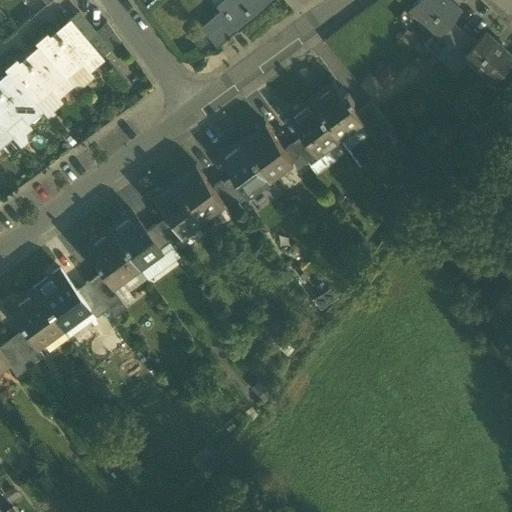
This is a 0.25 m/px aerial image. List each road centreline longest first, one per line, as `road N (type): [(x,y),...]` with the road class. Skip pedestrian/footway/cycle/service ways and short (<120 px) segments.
road 1 (residential): [(197,107),(0,253)]
road 2 (residential): [(197,107),(346,0)]
road 3 (residential): [(197,107),(117,0)]
